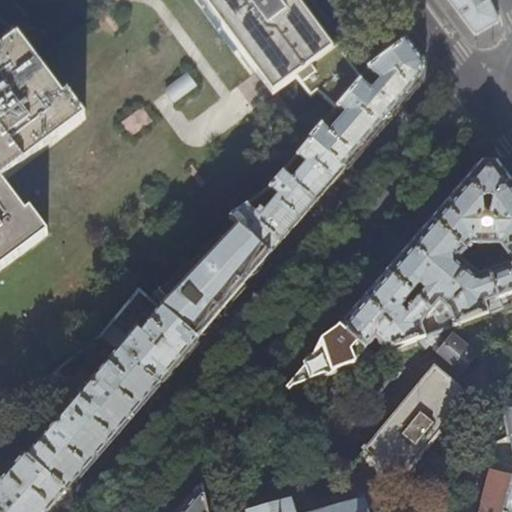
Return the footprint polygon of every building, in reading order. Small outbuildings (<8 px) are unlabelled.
[(201,0),(273,96),(296,79),(311,99),(318,94),(338,111),(339,110),(361,85),(363,81),(361,78),(360,79),(336,49),(332,52),(320,36),(293,0),(201,0)] [(345,43),(312,0),(293,0),(320,36),(332,52),(336,49),(345,43)] [(497,22),(486,0),(448,0),(450,1),(475,35),(497,22)] [(0,43),(14,35),(12,30),(0,20),(0,43)] [(0,60),(22,44),(18,39),(0,51),(0,60)] [(419,83),(422,79),(423,64),(406,42),(369,72),(381,84),(372,94),(361,85),(339,110),(347,117),(331,136),(323,128),(311,143),(344,170),(375,134),(419,83)] [(0,269),(43,237),(2,182),(81,123),(64,99),(22,44),(0,60),(0,269)] [(172,101),(195,86),(186,73),(164,87),(172,101)] [(87,118),(69,95),(64,99),(81,123),(87,118)] [(121,122),(131,136),(151,121),(142,107),(121,122)] [(312,207),(344,170),(311,143),(298,158),(303,163),(300,167),(303,170),(293,182),(283,175),(270,190),(264,195),(275,204),(266,214),(261,210),(257,215),(247,207),(230,220),(238,227),(271,255),(312,207)] [(471,247),(474,247),(480,251),(494,251),(497,248),(500,248),(504,253),(511,246),(511,184),(497,164),(481,163),(449,201),(431,222),(467,252),(471,247)] [(488,275),(485,267),(479,261),(467,252),(431,222),(405,252),(386,274),(411,296),(417,289),(421,288),(421,290),(421,292),(424,293),(426,294),(418,302),(431,314),(439,306),(449,313),(454,326),(502,308),(499,300),(488,275)] [(242,289),(271,255),(238,227),(231,233),(228,231),(223,237),(217,240),(204,249),(187,269),(185,270),(176,274),(175,275),(171,281),(164,288),(158,292),(166,303),(158,308),(160,310),(197,341),(242,289)] [(511,246),(504,253),(511,264),(511,266),(488,275),(499,300),(511,294),(511,246)] [(485,267),(494,261),(486,259),(479,261),(485,267)] [(419,328),(431,314),(418,302),(411,296),(386,274),(367,296),(340,327),(366,351),(376,341),(389,351),(418,340),(424,338),(419,328)] [(135,316),(148,300),(139,292),(126,308),(135,316)] [(165,378),(197,341),(160,310),(144,329),(141,327),(129,341),(111,326),(101,338),(117,352),(159,386),(165,378)] [(287,390),(373,357),(366,351),(340,327),(337,331),(287,390)] [(474,356),(452,339),(449,328),(424,338),(418,340),(438,356),(461,374),(474,356)] [(118,433),(159,386),(117,352),(90,384),(88,378),(83,374),(66,395),(75,402),(26,459),(66,494),(118,433)] [(400,483),(468,399),(432,369),(366,450),(363,448),(360,451),(364,454),(400,483)] [(39,402),(47,393),(52,388),(60,382),(54,376),(22,402),(31,410),(39,402)] [(511,511),(511,399),(501,401),(508,439),(511,457),(511,483),(504,511),(511,511)] [(494,445),(491,472),(511,477),(511,457),(508,439),(494,445)] [(50,511),(66,494),(26,459),(24,457),(0,484),(0,483),(0,511),(50,511)] [(502,511),(511,477),(491,472),(479,511),(502,511)] [(207,511),(202,488),(181,511),(207,511)] [(377,511),(372,491),(358,494),(362,504),(359,505),(359,506),(345,510),(345,509),(342,510),(343,511),(339,511),(291,511),(290,507),(292,507),(292,504),(289,504),(289,502),(286,502),(287,505),(278,508),(278,507),(275,507),(275,508),(262,511),(260,511),(259,511),(377,511)]
